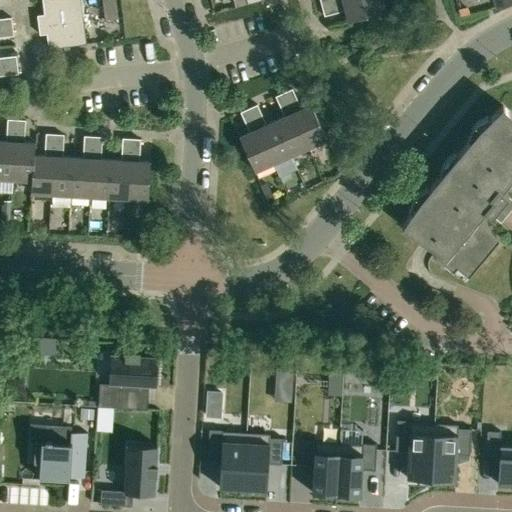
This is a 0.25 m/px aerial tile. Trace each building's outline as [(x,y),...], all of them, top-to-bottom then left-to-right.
[(81,0),(45,0),(43,0),(44,14),(37,15),(40,34),(47,33),(49,48),(87,43),(81,0)] [(118,17),(115,0),(102,0),(105,19),(118,17)] [(382,0),(346,0),(322,6),(324,15),(346,10),(348,20),(385,10),(382,0)] [(0,27),(12,26),(11,17),(0,18),(0,27)] [(0,36),(14,35),(12,26),(0,27),(0,36)] [(0,66),(17,64),(16,55),(0,57),(0,66)] [(17,64),(0,66),(0,75),(18,73),(17,64)] [(284,92),(308,147),(327,138),(311,104),(301,108),(292,88),(284,92)] [(291,154),(308,147),(284,92),(276,96),(284,116),(276,120),(291,154)] [(291,154),(276,120),(266,124),(257,104),(249,108),(273,162),(291,154)] [(402,225),(422,239),(427,243),(436,249),(434,253),(453,269),(457,264),(468,274),(499,237),(478,218),(485,210),(491,215),(494,212),(501,217),(502,214),(503,213),(504,211),(506,209),(509,206),(511,203),(506,198),(508,194),(502,189),(509,181),(511,183),(511,114),(503,105),(480,127),(442,172),(420,199),(402,225)] [(255,171),(273,162),(249,108),(241,111),(250,131),(239,136),(255,171)] [(0,178),(13,179),(16,119),(7,118),(6,140),(0,139),(0,178)] [(34,154),(35,154),(35,142),(24,141),(25,120),(16,119),(13,179),(32,180),(33,180),(34,154)] [(51,193),(55,133),(46,133),(45,155),(35,154),(34,154),(33,180),(32,180),(31,192),(51,193)] [(71,194),(73,156),(63,156),(64,134),(55,133),(51,193),(71,194)] [(90,196),(93,136),(84,135),(83,157),(73,156),(71,194),(90,196)] [(109,197),(111,159),(101,158),(102,136),(93,136),(90,196),(109,197)] [(128,198),(131,138),(122,137),(121,159),(111,159),(109,197),(128,198)] [(131,138),(128,198),(148,199),(150,161),(139,160),(140,139),(131,138)] [(268,180),(262,183),(268,197),(274,194),(268,180)] [(1,218),(9,218),(9,200),(4,200),(4,204),(1,204),(1,218)] [(98,404),(98,406),(127,408),(127,404),(128,390),(138,390),(138,385),(156,386),(158,357),(140,356),(140,353),(125,352),(125,355),(111,355),(109,383),(99,383),(98,404)] [(389,386),(390,368),(358,366),(357,384),(389,386)] [(341,380),(328,379),(327,393),(341,394),(341,380)] [(84,408),(83,418),(93,419),(94,408),(84,408)] [(397,419),(395,450),(409,451),(407,477),(431,479),(434,422),(411,421),(411,420),(397,419)] [(434,422),(431,479),(455,480),(456,454),(470,454),(471,428),(458,427),(458,424),(434,422)] [(209,428),(207,459),(221,460),(219,486),(243,488),(246,432),(223,430),(223,429),(209,428)] [(35,440),(34,461),(40,462),(39,478),(69,479),(70,470),(85,470),(87,432),(71,431),(52,430),(52,439),(45,438),(45,440),(35,439),(35,440)] [(487,430),(486,453),(499,454),(497,483),(511,483),(511,444),(500,444),(501,431),(487,430)] [(246,432),(243,488),(267,489),(268,463),(282,464),(283,437),(270,437),(270,433),(246,432)] [(302,439),(301,465),(314,466),(312,492),(336,494),(339,442),(316,441),(316,439),(302,439)] [(339,442),(336,494),(360,495),(362,469),(375,469),(377,443),(363,442),(363,444),(339,442)] [(101,489),(100,503),(132,505),(133,492),(154,493),(155,475),(157,475),(157,474),(156,474),(156,466),(157,466),(157,464),(156,464),(157,446),(127,444),(125,490),(101,489)]
